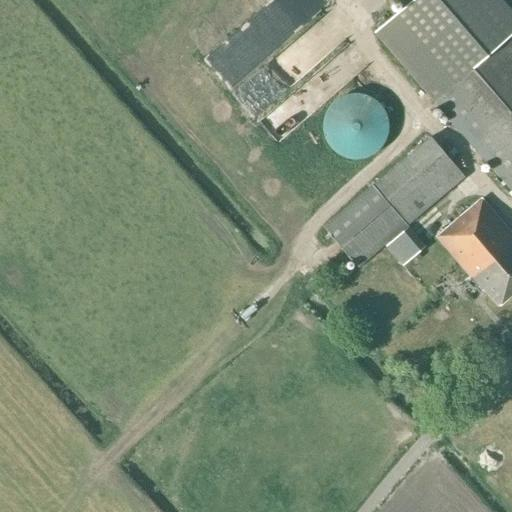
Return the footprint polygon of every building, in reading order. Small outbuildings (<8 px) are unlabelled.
[(283,0),(219,49),(266,110),(271,106),(266,99),(278,90),(284,97),(302,84),(306,89),(272,115),(284,130),(325,99),(304,73),(333,51),(309,19),(334,0),(283,0)] [(511,11),(502,0),(413,0),(374,35),(511,191),(511,11)] [(364,32),(350,40),(360,58),(374,50),(364,32)] [(346,159),(356,160),(365,159),(373,155),(380,149),(385,141),(388,132),(388,123),(385,114),(380,106),(373,100),(365,96),(356,95),(346,96),(338,100),(331,106),(326,114),(323,123),(323,132),(326,141),(331,149),(338,155),(346,159)] [(432,138),(374,182),(407,224),(464,180),(432,138)] [(345,178),(333,164),(300,193),(313,207),(345,178)] [(425,248),(372,187),(323,229),(358,269),(385,245),(404,267),(425,248)] [(499,306),(511,295),(511,237),(482,201),(437,238),(482,292),(485,290),(499,306)]
